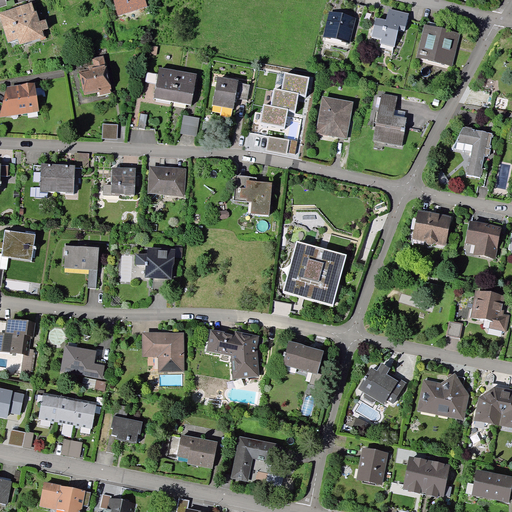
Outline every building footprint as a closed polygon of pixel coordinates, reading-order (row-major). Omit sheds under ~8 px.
[(142,0),(111,0),(118,18),(146,9),(142,0)] [(32,6),(0,17),(0,26),(9,54),(44,42),(32,6)] [(408,16),(389,11),(386,23),(374,21),(369,46),(392,52),(395,30),(404,33),(408,16)] [(354,21),(329,15),(322,39),(348,46),(354,21)] [(460,35),(425,28),(417,59),(451,67),(460,35)] [(92,74),(74,78),(80,103),(112,96),(103,59),(90,62),(92,74)] [(196,78),(157,72),(152,100),(191,107),(196,78)] [(308,78),(285,73),(282,90),(275,89),(272,106),(265,105),(261,122),(284,126),(287,109),(294,110),(297,93),(305,94),(308,78)] [(238,84),(216,81),(211,110),(233,113),(235,101),(238,84)] [(235,101),(248,103),(251,86),(238,84),(235,101)] [(5,93),(0,110),(0,119),(36,114),(32,89),(5,93)] [(398,97),(380,95),(372,146),(404,151),(409,121),(395,119),(398,97)] [(352,105),(320,100),(315,135),(347,140),(352,105)] [(148,117),(139,116),(137,129),(146,130),(148,117)] [(200,121),(183,117),(180,135),(196,138),(200,121)] [(118,124),(102,123),(101,138),(117,139),(118,124)] [(492,137),(461,130),(455,147),(470,150),(464,177),(481,181),(492,137)] [(288,140),(269,137),(267,150),(286,153),(288,140)] [(55,195),(56,169),(38,168),(37,194),(55,195)] [(74,195),(75,170),(56,169),(55,195),(74,195)] [(184,172),(148,170),(148,197),(183,198),(184,172)] [(136,172),(110,172),(109,197),(135,198),(136,172)] [(254,181),(235,179),(232,203),(250,205),(250,218),(270,219),(272,187),(253,185),(254,181)] [(450,221),(418,215),(411,242),(444,248),(450,221)] [(502,231),(469,224),(464,245),(474,247),(472,258),(494,263),(502,231)] [(37,238),(2,235),(0,251),(0,260),(34,264),(37,238)] [(345,257),(297,242),(283,293),(332,306),(345,257)] [(99,247),(65,245),(63,268),(89,270),(98,271),(99,247)] [(174,248),(148,247),(147,254),(136,253),(135,264),(147,265),(146,278),(153,278),(168,279),(172,279),(174,248)] [(96,288),(98,271),(89,270),(87,288),(96,288)] [(168,279),(153,278),(153,292),(167,293),(168,279)] [(506,298),(474,292),(469,319),(489,322),(487,330),(507,334),(509,318),(503,316),(506,298)] [(37,327),(4,322),(0,353),(23,356),(22,376),(34,377),(37,327)] [(464,325),(449,323),(446,336),(461,339),(464,325)] [(257,339),(208,331),(205,352),(231,358),(233,379),(260,380),(254,347),(257,339)] [(183,335),(141,335),(141,358),(157,358),(158,374),(184,374),(183,335)] [(323,356),(287,346),(280,370),(316,380),(323,356)] [(93,352),(64,349),(58,375),(102,382),(104,366),(92,364),(93,352)] [(375,363),(356,390),(391,410),(407,383),(375,363)] [(440,384),(422,381),(417,412),(465,423),(469,398),(454,376),(440,384)] [(476,399),(474,419),(511,429),(511,388),(494,385),(476,399)] [(19,414),(22,398),(0,393),(0,416),(6,418),(7,412),(19,414)] [(95,405),(41,396),(37,421),(90,430),(95,405)] [(128,409),(115,406),(106,441),(132,446),(135,437),(139,438),(141,425),(138,424),(140,412),(134,410),(131,423),(125,421),(128,409)] [(33,435),(25,433),(22,448),(30,450),(33,435)] [(216,445),(180,438),(176,464),(212,471),(216,445)] [(276,448),(238,440),(230,480),(248,484),(251,468),(271,472),(276,448)] [(82,445),(64,441),(62,454),(79,457),(82,445)] [(389,455),(362,450),(356,482),(383,487),(389,455)] [(449,468),(408,460),(402,490),(443,498),(449,468)] [(511,482),(476,474),(470,499),(506,507),(511,482)] [(10,481),(0,478),(0,503),(5,504),(10,481)] [(84,511),(88,494),(43,485),(39,506),(61,510),(61,511),(84,511)] [(186,511),(188,501),(179,499),(176,511),(186,511)] [(134,511),(136,506),(110,500),(107,511),(134,511)]
